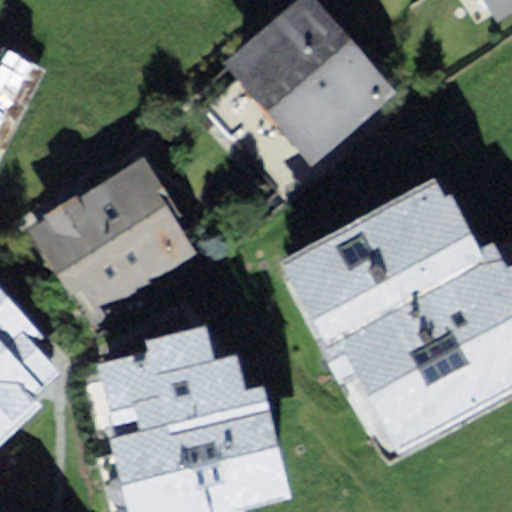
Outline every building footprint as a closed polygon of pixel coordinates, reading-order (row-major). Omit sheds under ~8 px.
[(310,0),(287,0),(211,62),(300,171),(390,98),(310,0)] [(511,0),(449,0),(465,29),(511,3),(511,0)] [(131,156),(12,218),(66,321),(185,259),(131,156)] [(511,331),(427,176),(274,260),(382,457),(511,386),(511,331)] [(0,298),(0,410),(56,358),(0,298)] [(144,511),(256,496),(235,355),(76,378),(95,511),(144,511)]
